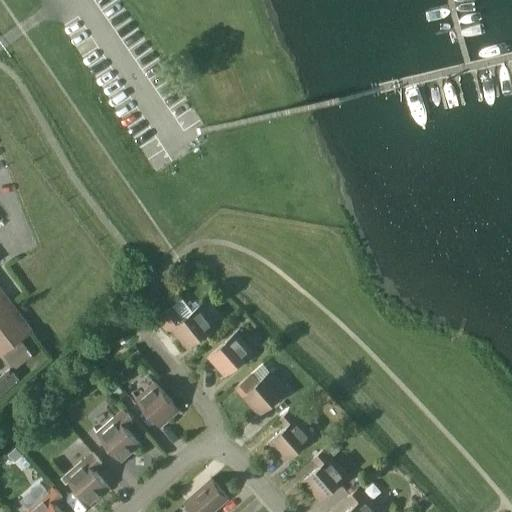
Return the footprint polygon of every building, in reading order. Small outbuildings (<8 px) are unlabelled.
[(0,355),(2,353),(21,339),(32,331),(0,288),(0,355)] [(172,328),(186,346),(182,350),(183,351),(215,325),(201,306),(205,303),(204,302),(192,311),(182,298),(157,317),(168,331),(172,328)] [(208,356),(224,374),(220,378),(221,379),(252,351),(236,333),(241,329),(240,328),(208,356)] [(248,363),(255,357),(251,352),(244,359),(248,363)] [(235,387),(243,395),(258,413),(254,417),(255,418),(287,390),(271,372),(275,368),(274,367),(258,382),(251,373),(235,387)] [(6,370),(0,375),(0,391),(14,379),(6,370)] [(160,426),(178,410),(182,414),(183,413),(155,382),(137,398),(133,393),(132,394),(160,426)] [(119,386),(113,391),(118,396),(123,391),(119,386)] [(133,420),(124,409),(98,432),(94,428),(93,428),(121,460),(139,444),(143,449),(144,448),(125,427),(133,420)] [(270,442),(286,460),(317,433),(316,432),(312,435),(289,409),(279,418),(286,426),(265,445),(266,446),(270,442)] [(304,481),(320,499),(351,472),(351,471),(346,475),(323,448),(313,457),(320,465),(299,484),(300,485),(304,481)] [(102,463),(93,452),(66,475),(63,471),(62,472),(89,503),(107,487),(111,492),(112,491),(94,470),(102,463)] [(211,511),(228,498),(211,479),(184,502),(192,511),(211,511)] [(362,486),(365,490),(371,485),(368,481),(362,486)] [(63,497),(53,486),(27,509),(24,505),(23,506),(28,511),(61,511),(55,504),(63,497)] [(384,511),(386,511),(385,510),(382,511),(378,511),(357,487),(347,497),(354,505),(345,511),(384,511)]
